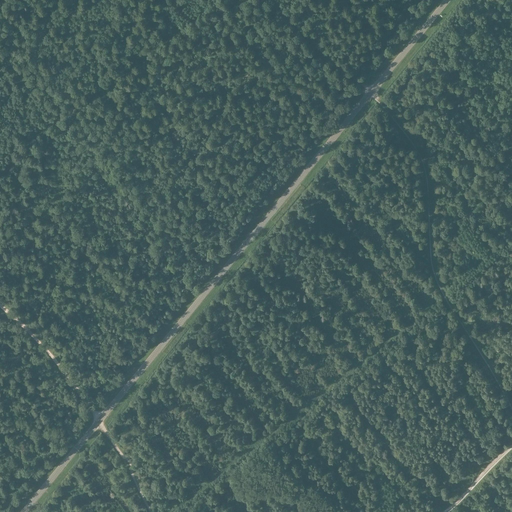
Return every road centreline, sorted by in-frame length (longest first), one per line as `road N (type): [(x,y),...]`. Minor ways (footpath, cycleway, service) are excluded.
road 1 (tertiary): [(23,511),(447,0)]
road 2 (track): [(171,511),(508,243)]
road 3 (track): [(372,91),(418,148),(438,281),(511,404)]
road 4 (track): [(236,0),(128,62),(47,124),(0,176)]
road 5 (track): [(372,91),(315,46),(276,0)]
